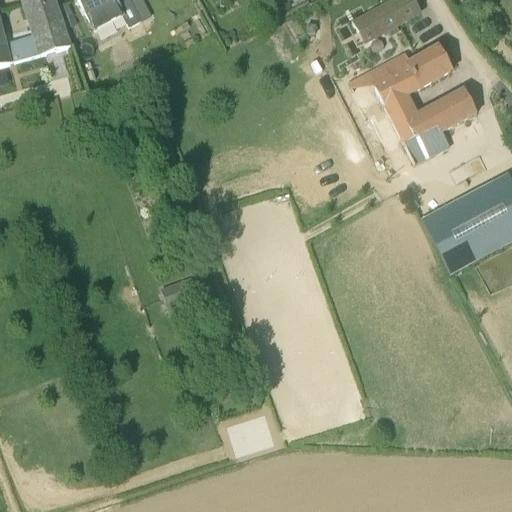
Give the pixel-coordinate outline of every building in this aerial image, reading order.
[(75,0),(94,34),(121,19),(123,23),(128,30),(141,24),(130,3),(118,9),(113,0),(75,0)] [(411,0),(397,0),(352,26),(365,49),(421,18),(411,0)] [(40,59),(69,51),(52,2),(26,10),(25,7),(23,8),(33,39),(8,46),(14,66),(40,59)] [(0,69),(10,67),(0,32),(0,69)] [(416,119),(405,99),(451,74),(437,51),(409,66),(405,58),(387,67),(348,87),(364,120),(368,118),(387,156),(403,147),(435,129),(440,137),(448,132),(476,117),(464,94),(416,119)] [(436,158),(447,152),(440,137),(435,129),(403,147),(415,169),(436,158)] [(511,190),(506,180),(422,225),(450,276),(511,244),(511,190)]
